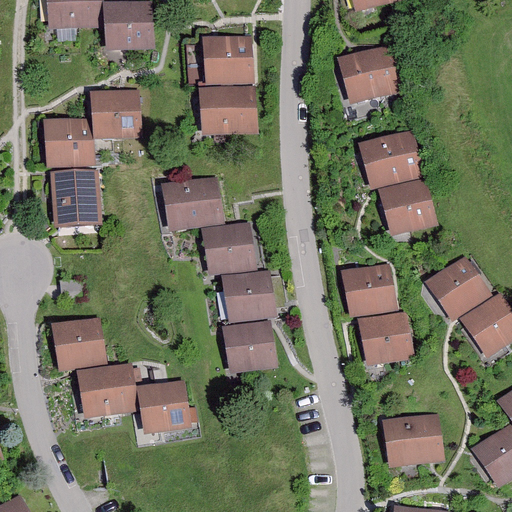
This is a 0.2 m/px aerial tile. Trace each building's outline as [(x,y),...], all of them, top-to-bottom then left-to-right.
[(50,0),(53,32),(104,27),(101,0),(50,0)] [(352,0),(357,15),(409,0),(408,0),(352,0)] [(106,7),(109,54),(156,51),(153,4),(106,7)] [(205,42),(207,88),(255,86),(252,39),(205,42)] [(339,63),(352,108),(405,93),(393,48),(339,63)] [(201,93),(204,139),(259,136),(257,89),(201,93)] [(92,97),(96,143),(144,139),(140,93),(92,97)] [(45,124),(49,170),(94,167),(91,121),(45,124)] [(360,148),(372,192),(426,177),(414,133),(360,148)] [(53,175),(56,229),(102,226),(98,172),(53,175)] [(164,189),(171,234),(225,225),(217,180),(164,189)] [(380,195),(393,240),(439,227),(426,182),(380,195)] [(204,234),(212,279),(259,271),(250,226),(204,234)] [(427,287),(452,324),(493,297),(466,259),(427,287)] [(343,275),(352,319),(397,310),(389,266),(343,275)] [(223,281),(231,326),(277,318),(269,273),(223,281)] [(86,280),(62,282),(64,300),(88,298),(86,280)] [(462,324),(489,363),(511,346),(511,312),(501,297),(462,324)] [(359,326),(369,370),(416,360),(406,315),(359,326)] [(53,329),(61,372),(109,363),(101,320),(53,329)] [(223,331),(230,377),(278,369),(271,324),(223,331)] [(80,376),(87,421),(138,412),(131,367),(80,376)] [(139,391),(147,437),(192,429),(184,383),(139,391)] [(511,395),(499,405),(511,423),(511,395)] [(384,425),(391,470),(445,462),(439,418),(384,425)] [(472,452),(500,492),(511,483),(511,428),(510,426),(472,452)] [(0,473),(9,471),(0,445),(0,473)] [(0,510),(0,511),(29,511),(21,498),(0,510)]
